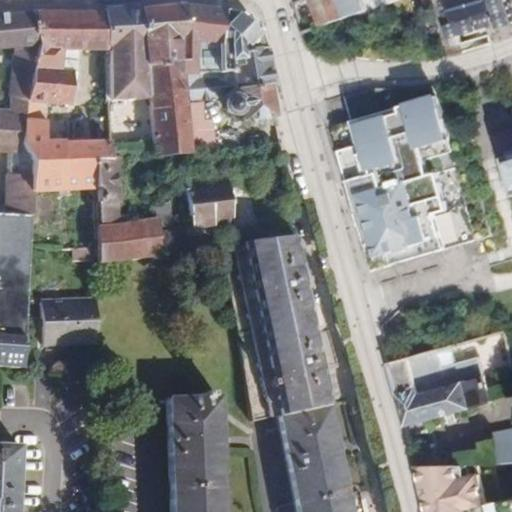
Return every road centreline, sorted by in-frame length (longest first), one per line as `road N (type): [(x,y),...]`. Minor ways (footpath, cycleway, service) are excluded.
road 1 (tertiary): [(411,511),(287,70)]
road 2 (residential): [(511,38),(382,70),(287,70)]
